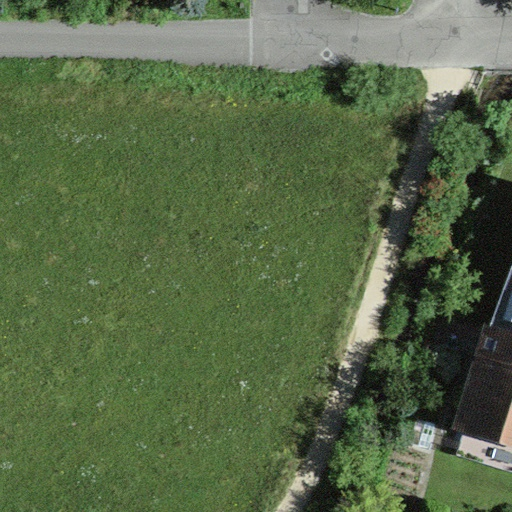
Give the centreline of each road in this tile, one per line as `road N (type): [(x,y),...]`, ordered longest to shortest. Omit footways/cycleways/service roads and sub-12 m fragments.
road 1 (track): [(262,511),(326,449),(469,0)]
road 2 (residential): [(322,43),(457,30)]
